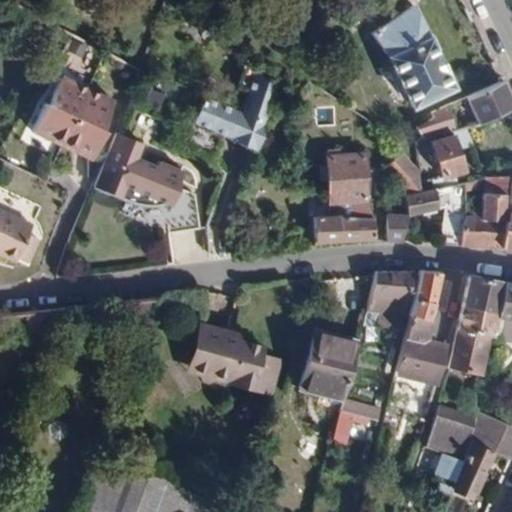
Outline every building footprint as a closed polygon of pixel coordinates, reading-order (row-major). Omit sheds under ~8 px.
[(410,6),(370,34),(384,54),(410,109),(451,90),(431,45),(410,6)] [(252,69),(242,59),(233,86),(245,90),(237,111),(198,97),(182,142),(214,153),(223,136),(231,139),(230,141),(249,149),(257,127),(264,125),(275,92),(252,69)] [(40,101),(27,129),(86,158),(100,131),(97,129),(110,101),(58,75),(44,103),(40,101)] [(464,99),(476,126),(511,109),(511,107),(501,82),(464,99)] [(414,126),(421,141),(445,133),(450,131),(451,131),(454,130),(446,107),(430,113),(432,118),(414,126)] [(249,149),(255,151),(264,125),(257,127),(249,149)] [(451,131),(450,131),(451,134),(427,142),(438,179),(463,172),(457,150),(473,148),(466,128),(462,129),(454,130),(451,131)] [(137,143),(108,130),(85,184),(113,196),(118,185),(165,205),(179,172),(133,153),(137,143)] [(400,155),(397,152),(396,154),(396,155),(380,169),(381,170),(382,172),(399,193),(401,195),(417,193),(418,183),(418,173),(400,155)] [(339,204),(364,202),(362,156),(323,157),(326,196),(326,204),(339,204)] [(431,179),(418,173),(418,183),(417,193),(433,190),(431,179)] [(499,249),(503,213),(507,178),(484,179),(482,192),(480,210),(463,210),(462,210),(459,246),(485,248),(499,249)] [(463,186),(463,193),(478,189),(478,183),(463,186)] [(441,189),(433,190),(417,193),(401,195),(405,216),(405,217),(408,217),(443,210),(439,245),(459,246),(462,210),(463,210),(463,193),(463,186),(441,189)] [(177,225),(195,222),(191,196),(173,199),(177,225)] [(339,216),(327,217),(311,218),(313,244),(373,241),(371,219),(370,219),(364,202),(339,204),(339,216)] [(339,216),(339,204),(326,204),(327,217),(339,216)] [(0,251),(11,257),(21,262),(32,242),(22,236),(27,227),(0,213),(0,251)] [(511,249),(511,213),(506,213),(503,213),(499,249),(511,249)] [(405,217),(405,216),(384,216),(384,243),(398,243),(401,243),(408,217),(405,217)] [(0,251),(0,258),(8,263),(11,257),(0,251)] [(373,277),(364,313),(376,315),(375,328),(399,331),(413,273),(374,272),(373,277)] [(413,300),(432,305),(440,274),(419,273),(413,300)] [(468,277),(460,307),(495,315),(502,283),(468,277)] [(495,315),(494,318),(502,320),(498,342),(511,344),(511,285),(502,283),(495,315)] [(413,300),(408,317),(428,321),(432,305),(413,300)] [(452,345),(487,353),(494,318),(495,315),(460,307),(452,343),(452,345)] [(44,311),(23,314),(26,336),(46,334),(44,311)] [(408,317),(393,374),(435,385),(439,367),(444,348),(430,344),(431,340),(431,337),(430,335),(429,334),(425,333),(428,321),(408,317)] [(216,383),(225,385),(233,381),(245,385),(250,387),(248,392),(269,399),(280,362),(261,356),(262,350),(239,342),(226,338),(228,334),(198,324),(193,343),(185,347),(183,354),(188,362),(195,375),(200,384),(205,386),(213,382),(216,383)] [(341,399),(356,345),(312,333),(298,387),(341,399)] [(240,338),(228,334),(226,338),(239,342),(240,338)] [(487,353),(452,345),(446,369),(481,377),(487,353)] [(195,375),(188,362),(184,370),(186,372),(195,375)] [(233,381),(225,385),(248,392),(250,387),(245,385),(233,381)] [(341,399),(330,442),(345,447),(351,423),(365,428),(368,420),(375,422),(378,410),(359,405),(341,399)] [(431,424),(467,437),(474,419),(436,406),(431,424)] [(470,438),(468,442),(492,454),(507,461),(509,456),(511,450),(511,430),(475,413),(474,419),(467,437),(470,438)] [(65,433),(63,423),(53,419),(45,426),(47,436),(57,440),(65,433)] [(424,448),(438,453),(461,462),(468,442),(470,438),(467,437),(431,424),(424,448)] [(468,442),(461,462),(460,464),(452,483),(450,490),(471,501),(492,454),(468,442)] [(460,464),(461,462),(438,453),(430,475),(439,478),(452,483),(460,464)] [(182,511),(190,490),(101,456),(80,511),(182,511)] [(447,496),(450,490),(452,483),(439,478),(433,497),(445,501),(447,496)] [(210,511),(215,503),(204,498),(199,509),(205,511),(210,511)]
